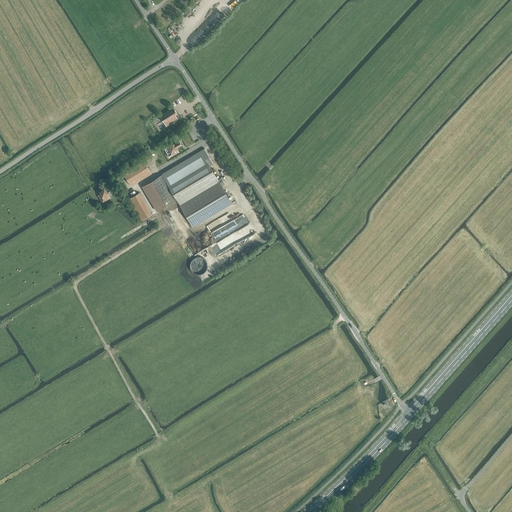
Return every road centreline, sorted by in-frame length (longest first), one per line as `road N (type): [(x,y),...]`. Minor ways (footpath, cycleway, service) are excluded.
road 1 (unclassified): [(409,416),(174,59)]
road 2 (track): [(242,202),(190,230),(176,219),(163,225),(75,283),(157,434)]
road 3 (unclassified): [(0,171),(174,59)]
road 4 (primary): [(511,300),(409,416)]
road 5 (primary): [(409,416),(312,511)]
road 6 (track): [(425,444),(511,349)]
road 7 (track): [(163,225),(138,186),(205,143)]
